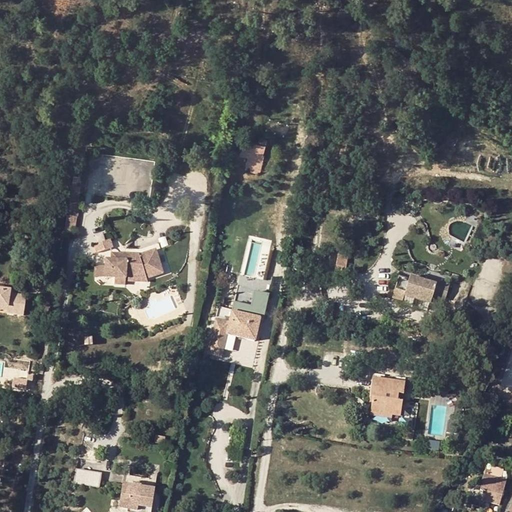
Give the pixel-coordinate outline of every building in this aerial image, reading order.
[(248,159),(245,171),(260,174),(264,156),(263,156),(266,147),(249,143),(245,159),(248,159)] [(66,210),(74,212),(77,212),(78,203),(68,202),(66,210)] [(65,215),(63,233),(70,234),(73,216),(65,215)] [(109,240),(94,245),(96,253),(111,248),(109,240)] [(127,256),(140,257),(157,252),(160,251),(158,245),(139,250),(127,249),(127,256)] [(126,282),(127,276),(139,277),(145,275),(145,277),(154,275),(153,272),(162,269),(157,252),(140,257),(127,256),(117,256),(116,262),(112,262),(107,261),(107,267),(106,278),(116,279),(115,285),(126,286),(126,282)] [(345,272),(348,257),(338,255),(334,273),(338,274),(339,270),(345,272)] [(98,278),(106,278),(107,267),(98,267),(98,278)] [(127,276),(126,282),(147,284),(146,280),(163,275),(162,269),(153,272),(154,275),(145,277),(145,275),(139,277),(127,276)] [(398,276),(392,298),(403,301),(404,297),(430,304),(432,298),(446,302),(450,285),(436,281),(436,284),(409,276),(408,279),(398,276)] [(0,306),(1,306),(1,304),(7,305),(6,311),(6,313),(23,315),(26,296),(9,293),(9,290),(3,289),(4,287),(0,286),(0,306)] [(252,308),(266,311),(269,296),(254,294),(252,308)] [(213,323),(230,326),(232,317),(233,313),(216,310),(213,323)] [(256,344),(259,322),(232,317),(230,326),(213,323),(208,353),(223,355),(226,339),(256,344)] [(222,362),(223,355),(208,353),(207,359),(222,362)] [(407,395),(403,394),(404,382),(392,381),(384,379),(372,378),(369,397),(372,398),(376,398),(375,401),(372,401),(369,416),(391,419),(392,416),(398,417),(400,417),(400,411),(402,401),(406,402),(407,395)] [(400,417),(398,417),(397,425),(407,426),(408,412),(400,411),(400,417)] [(429,441),(428,448),(437,449),(438,442),(429,441)] [(102,478),(104,464),(79,461),(77,474),(102,478)] [(485,470),(479,490),(486,492),(484,501),(499,505),(505,481),(488,476),(489,471),(485,470)] [(123,475),(118,507),(123,508),(136,510),(135,511),(149,511),(155,479),(123,475)]
